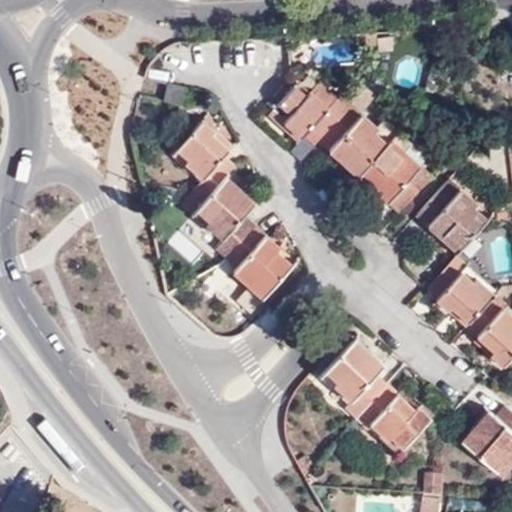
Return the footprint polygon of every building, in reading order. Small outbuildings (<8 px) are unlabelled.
[(486,19),(433,26),(438,57),(492,50),(486,19)] [(378,44),(378,34),(367,33),(367,45),(378,44)] [(299,80),(296,83),(307,93),(310,90),(299,80)] [(329,107),(338,97),(320,81),(311,91),(329,107)] [(185,87),(167,82),(163,99),(181,103),(185,87)] [(319,140),(353,102),(342,93),(338,97),(329,107),(311,91),(310,90),(307,93),(296,83),(269,113),(280,124),(284,121),(301,136),(307,130),(319,140)] [(379,125),(353,102),(319,140),(340,159),(344,155),(363,172),(389,142),(376,130),(379,125)] [(203,178),(191,191),(202,202),(223,177),(236,163),(225,153),(230,148),(212,134),(217,128),(203,117),(177,147),(189,159),(186,163),(203,178)] [(402,152),(389,142),(363,172),(355,180),(371,195),(375,190),(399,211),(433,173),(404,149),(402,152)] [(202,202),(191,191),(181,203),(192,213),(196,208),(207,219),(205,221),(222,238),(216,245),(227,256),(256,223),(246,214),(258,202),(242,188),(239,191),(223,177),(202,202)] [(444,232),(461,247),(488,217),(474,206),(477,202),(449,177),(417,213),(442,235),(444,232)] [(256,223),(227,256),(236,264),(232,269),(250,285),(253,282),(265,293),(293,262),(277,248),(280,244),(256,223)] [(177,229),(167,241),(191,263),(201,251),(177,229)] [(467,322),(495,292),(476,275),(474,278),(462,268),(467,263),(456,253),(428,285),(438,294),(435,298),(448,310),(451,306),(467,322)] [(511,282),(502,284),(495,292),(502,298),(507,291),(511,290),(511,282)] [(502,298),(495,292),(467,322),(465,325),(492,350),(490,353),(503,365),(511,354),(511,313),(502,305),(505,301),(502,298)] [(356,417),(388,381),(378,371),(384,363),(368,350),(365,352),(352,339),(325,368),(336,378),(333,382),(351,399),(345,406),(356,417)] [(388,381),(356,417),(366,426),(371,422),(390,438),(392,435),(404,446),(432,416),(419,404),(416,406),(388,381)] [(460,439),(498,472),(511,455),(511,452),(509,450),(511,446),(511,409),(505,404),(496,414),(491,409),(474,428),(472,426),(460,439)] [(511,452),(511,455),(498,472),(501,474),(511,461),(511,446),(509,450),(511,452)] [(437,511),(445,472),(426,469),(417,511),(437,511)]
